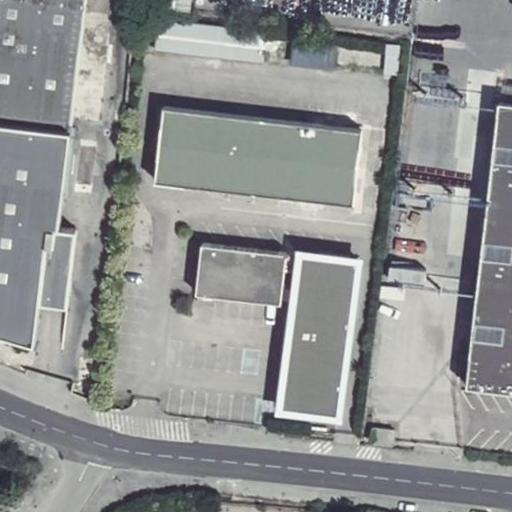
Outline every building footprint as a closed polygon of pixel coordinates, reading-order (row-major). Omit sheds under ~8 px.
[(0,0),(0,327),(37,339),(41,297),(69,300),(77,224),(61,222),(87,0),(0,0)] [(193,0),(139,0),(139,3),(192,10),(193,0)] [(269,27),(156,14),(148,16),(143,44),(155,49),(264,59),(269,27)] [(338,43),(296,38),(294,64),(336,68),(338,43)] [(402,41),(386,40),(385,58),(384,79),(400,81),(402,41)] [(511,97),(499,96),(463,383),(511,388),(511,97)] [(365,123),(168,98),(158,172),(356,198),(365,123)] [(289,248),(204,236),(197,290),(284,301),(287,268),(293,271),(280,408),(346,415),(368,249),(301,242),(304,252),(289,248)]
